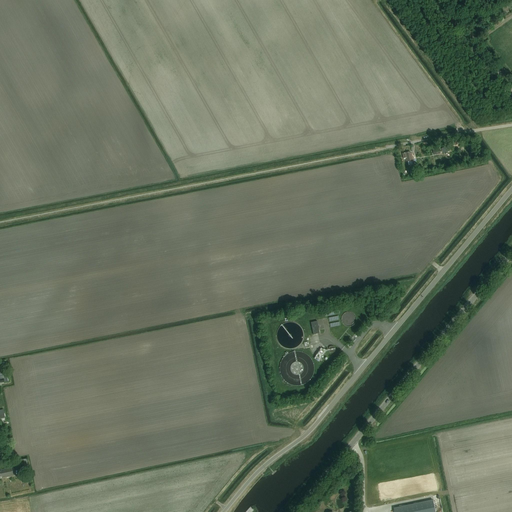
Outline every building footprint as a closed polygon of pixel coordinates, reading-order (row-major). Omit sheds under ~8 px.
[(412,162),(413,161),(411,153),(410,154),(410,152),(402,154),(403,159),(405,159),(406,163),(408,162),(408,165),(412,164),(412,162)] [(313,335),(320,334),(317,322),(311,323),(313,335)] [(323,350),(321,349),(319,352),(318,352),(314,359),(319,362),(326,351),(323,349),(323,350)] [(0,383),(8,382),(6,372),(0,372),(0,379),(0,380),(0,383)] [(2,479),(14,476),(13,468),(0,470),(1,472),(0,472),(0,475),(0,477),(1,476),(2,479)] [(393,508),(394,511),(434,511),(432,500),(393,508)]
